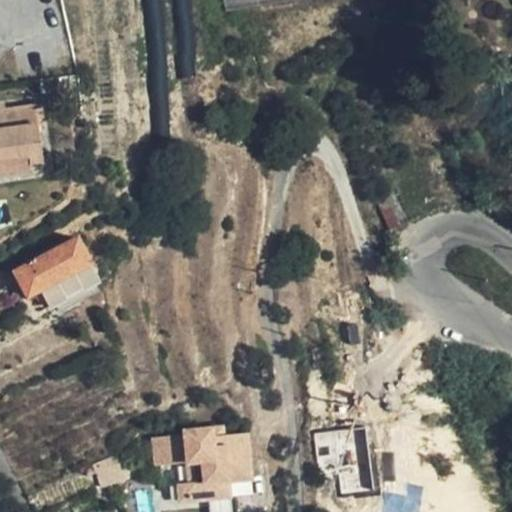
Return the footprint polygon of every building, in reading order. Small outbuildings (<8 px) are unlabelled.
[(0,158),(33,155),(34,159),(46,158),(38,102),(0,107),(0,158)] [(0,158),(0,173),(34,169),(34,159),(33,155),(0,158)] [(98,241),(96,231),(89,233),(91,241),(98,241)] [(99,280),(77,238),(18,267),(14,270),(27,296),(41,289),(50,305),(99,280)] [(252,393),(225,395),(215,396),(214,391),(186,393),(186,398),(154,400),(158,432),(190,428),(192,449),(181,450),(183,470),(237,465),(236,451),(236,438),(255,437),(252,393)] [(236,438),(236,451),(256,449),(255,437),(236,438)]
